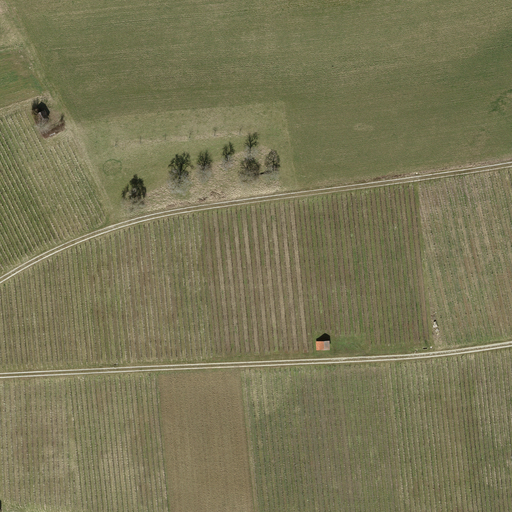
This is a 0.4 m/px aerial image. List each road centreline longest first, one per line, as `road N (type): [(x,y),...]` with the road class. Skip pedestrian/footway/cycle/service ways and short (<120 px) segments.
road 1 (track): [(0,280),(64,245),(143,218),(511,163)]
road 2 (track): [(0,375),(380,358),(511,343)]
road 3 (track): [(118,226),(8,0)]
